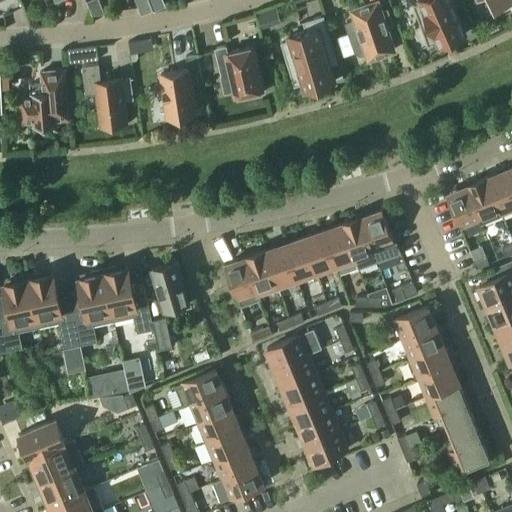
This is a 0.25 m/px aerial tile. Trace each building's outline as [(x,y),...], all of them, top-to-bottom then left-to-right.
[(136,0),(141,14),(152,9),(148,0),(136,0)] [(377,0),(376,0),(351,9),(355,19),(345,22),(355,52),(361,54),(366,52),(368,58),(395,49),(388,30),(389,29),(392,23),(387,8),(381,10),(377,0)] [(447,1),(449,0),(419,0),(412,3),(428,45),(437,42),(439,45),(465,34),(455,12),(453,13),(447,1)] [(325,54),(334,51),(323,15),(303,21),(306,30),(288,36),(288,37),(290,36),(291,39),(281,42),(294,85),(304,82),(306,88),(304,89),(305,90),(334,81),(334,80),(333,80),(325,54)] [(261,89),(263,88),(253,45),(227,51),(226,45),(215,48),(221,75),(231,73),(236,95),(245,93),(246,97),(262,93),(261,89)] [(94,47),(67,50),(69,64),(95,61),(94,47)] [(203,83),(197,53),(186,55),(188,69),(161,73),(168,117),(195,112),(191,85),(203,83)] [(100,124),(128,121),(122,77),(101,80),(99,62),(82,65),(86,92),(95,91),(100,124)] [(31,93),(19,94),(21,122),(33,121),(34,125),(57,123),(57,119),(69,118),(65,68),(41,70),(42,81),(30,82),(31,93)] [(501,170),(486,176),(500,210),(511,204),(511,184),(505,168),(502,170),(501,167),(500,168),(501,170)] [(467,181),(482,217),(500,210),(486,176),(468,184),(467,181)] [(462,226),(482,217),(467,181),(466,182),(467,184),(448,192),(462,226)] [(393,242),(382,208),(361,215),(373,250),(377,261),(401,252),(396,241),(393,242)] [(373,250),(361,215),(350,219),(350,217),(348,217),(349,220),(342,222),(354,257),(358,268),(377,261),(373,250)] [(342,222),(323,229),(335,263),(354,257),(342,222)] [(314,232),(303,236),(315,270),(335,263),(323,229),(316,231),(315,229),(314,229),(314,232)] [(303,236),(284,242),(296,277),(315,270),(303,236)] [(280,244),(265,249),(277,283),(296,277),(284,242),(281,243),(280,241),(279,241),(280,244)] [(511,252),(511,243),(503,247),(506,255),(511,252)] [(245,253),(258,290),(277,283),(265,249),(246,256),(245,253)] [(260,298),(258,290),(245,253),(244,253),(245,256),(225,263),(240,305),(260,298)] [(485,254),(473,259),(476,268),(489,262),(485,254)] [(152,267),(164,307),(189,300),(188,297),(192,296),(187,282),(184,283),(177,260),(176,260),(175,256),(163,260),(164,264),(152,267)] [(511,292),(511,259),(495,266),(495,267),(498,275),(478,283),(486,303),(484,304),(511,292)] [(102,268),(114,320),(133,316),(137,331),(153,328),(151,319),(147,297),(135,300),(128,266),(116,268),(115,265),(102,268)] [(73,310),(81,344),(97,340),(93,325),(114,320),(102,268),(89,270),(90,274),(78,277),(85,308),(73,310)] [(81,344),(73,310),(61,313),(52,272),(41,274),(40,271),(28,274),(39,326),(59,322),(64,347),(81,344)] [(0,316),(0,321),(6,350),(22,346),(19,331),(39,326),(28,274),(14,277),(15,280),(3,283),(10,314),(0,316)] [(400,285),(405,297),(417,292),(412,280),(400,285)] [(397,300),(405,297),(400,285),(392,288),(397,300)] [(511,314),(511,292),(484,304),(484,305),(487,304),(494,322),(511,314)] [(368,296),(367,295),(355,295),(355,304),(367,305),(368,296)] [(381,296),(367,295),(368,296),(367,305),(381,305),(381,296)] [(338,296),(326,300),(329,309),(341,304),(338,296)] [(329,309),(326,300),(315,305),(318,314),(329,309)] [(393,319),(401,339),(437,324),(435,325),(426,305),(393,319)] [(300,310),(288,316),(291,325),(304,319),(300,310)] [(350,311),(349,320),(362,320),(363,311),(350,311)] [(500,342),(511,336),(511,314),(494,322),(502,341),(500,342)] [(151,319),(153,328),(158,349),(172,346),(165,316),(151,319)] [(291,325),(288,316),(278,320),(281,329),(291,325)] [(269,324),(262,327),(250,332),(253,341),(273,333),(269,324)] [(341,340),(349,336),(344,324),(336,327),(341,340)] [(401,339),(409,358),(443,344),(435,326),(438,325),(437,324),(401,339)] [(273,368),(275,367),(309,353),(300,333),(266,347),(274,366),(272,367),(273,368)] [(354,347),(349,336),(341,340),(345,351),(354,347)] [(503,342),(510,360),(511,358),(511,336),(500,342),(500,343),(503,342)] [(409,358),(417,377),(451,363),(443,344),(409,358)] [(275,367),(283,386),(316,372),(309,353),(275,367)] [(139,356),(123,360),(130,391),(145,384),(139,356)] [(372,374),(380,370),(375,358),(366,361),(372,374)] [(352,365),(356,376),(365,373),(360,361),(352,365)] [(417,377),(425,395),(458,382),(451,364),(453,363),(453,362),(451,363),(417,377)] [(182,405),(223,388),(215,368),(174,385),(182,405)] [(385,381),(380,370),(372,374),(376,385),(385,381)] [(288,405),(324,390),(316,372),(283,386),(290,404),(288,405)] [(365,373),(356,376),(357,377),(342,383),(343,388),(349,385),(355,386),(356,390),(370,385),(365,373)] [(425,395),(433,414),(469,399),(466,400),(458,382),(425,395)] [(190,403),(198,421),(231,407),(224,389),(226,388),(226,387),(223,388),(182,405),(183,406),(190,403)] [(332,409),(324,390),(288,405),(288,406),(291,405),(299,423),(332,409)] [(132,391),(123,394),(128,406),(137,403),(132,391)] [(387,411),(396,407),(390,395),(382,399),(387,411)] [(372,415),(381,411),(376,399),(367,402),(372,415)] [(433,414),(441,433),(474,419),(467,401),(469,400),(469,399),(433,414)] [(145,407),(150,419),(158,415),(153,403),(145,407)] [(198,421),(205,439),(239,426),(231,407),(198,421)] [(401,419),(396,407),(387,411),(392,423),(401,419)] [(340,428),(332,409),(299,423),(306,441),(303,442),(304,443),(306,442),(340,428)] [(385,422),(381,411),(372,415),(377,426),(385,422)] [(163,426),(158,415),(150,419),(154,430),(163,426)] [(23,446),(25,447),(29,456),(26,457),(27,458),(65,442),(55,418),(19,433),(20,436),(20,437),(20,438),(19,438),(19,439),(19,441),(20,442),(20,444),(22,445),(23,446)] [(441,433),(449,452),(485,437),(482,438),(474,419),(441,433)] [(141,437),(149,434),(144,422),(136,426),(141,437)] [(205,439),(213,458),(247,444),(239,427),(242,426),(241,425),(239,426),(205,439)] [(348,448),(340,428),(306,442),(314,462),(348,448)] [(390,434),(387,428),(379,432),(381,438),(390,434)] [(397,437),(403,449),(411,446),(406,433),(397,437)] [(154,445),(149,434),(141,437),(146,449),(154,445)] [(485,438),(485,437),(449,452),(457,472),(490,458),(483,439),(485,438)] [(166,456),(174,452),(169,441),(161,444),(166,456)] [(37,478),(38,478),(39,480),(75,465),(65,442),(27,458),(29,457),(33,467),(33,468),(33,469),(32,471),(33,472),(33,474),(34,475),(35,477),(37,478)] [(213,458),(221,477),(255,463),(247,444),(213,458)] [(411,446),(403,449),(407,460),(416,457),(411,446)] [(179,464),(174,452),(166,456),(170,467),(179,464)] [(257,462),(255,463),(221,477),(229,497),(263,483),(255,464),(257,463),(257,462)] [(43,492),(44,493),(48,503),(46,504),(84,488),(75,465),(39,480),(40,482),(39,484),(39,485),(39,486),(39,488),(39,489),(40,490),(41,492),(43,492)] [(161,484),(169,481),(164,469),(156,472),(161,484)] [(485,475),(476,478),(481,490),(490,486),(485,475)] [(181,494),(190,490),(185,478),(176,482),(181,494)] [(481,490),(476,478),(470,481),(475,493),(481,490)] [(425,479),(416,482),(422,494),(430,491),(425,479)] [(174,492),(169,481),(161,484),(165,495),(174,492)] [(104,508),(94,484),(84,488),(46,504),(46,505),(49,504),(52,511),(93,511),(94,511),(104,508)] [(451,489),(438,494),(442,502),(455,497),(451,489)] [(195,502),(190,490),(181,494),(186,505),(195,502)] [(442,502),(438,494),(427,499),(431,507),(442,502)] [(511,511),(511,502),(490,511),(511,511)]
